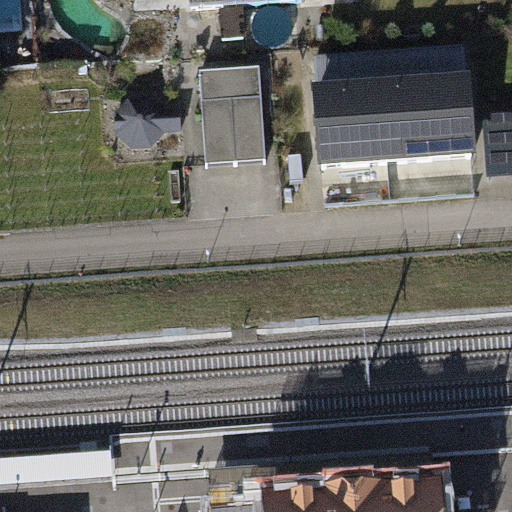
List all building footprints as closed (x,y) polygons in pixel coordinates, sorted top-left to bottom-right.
[(249,0),(194,0),(195,14),(251,11),(249,0)] [(305,0),(250,0),(251,11),(306,8),(305,0)] [(470,56),(320,67),(329,181),(478,170),(470,56)] [(265,75),(204,79),(209,170),(270,167),(265,75)] [(185,138),(183,116),(167,118),(154,105),(135,106),(120,118),(121,140),(136,153),(157,152),(170,139),(185,138)] [(511,181),(511,115),(484,118),(488,183),(511,181)] [(109,451),(0,458),(0,486),(111,479),(109,451)] [(212,482),(214,511),(343,511),(342,498),(398,494),(399,509),(441,506),(438,465),(212,482)] [(441,511),(441,506),(399,509),(398,494),(342,498),(343,511),(441,511)]
